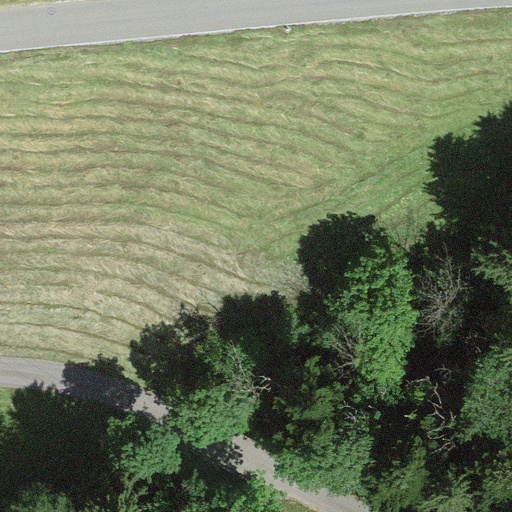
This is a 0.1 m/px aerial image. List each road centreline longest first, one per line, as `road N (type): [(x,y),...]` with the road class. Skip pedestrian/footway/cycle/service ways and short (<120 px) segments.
road 1 (tertiary): [(0,40),(434,0)]
road 2 (unclassified): [(0,373),(71,385),(353,511)]
